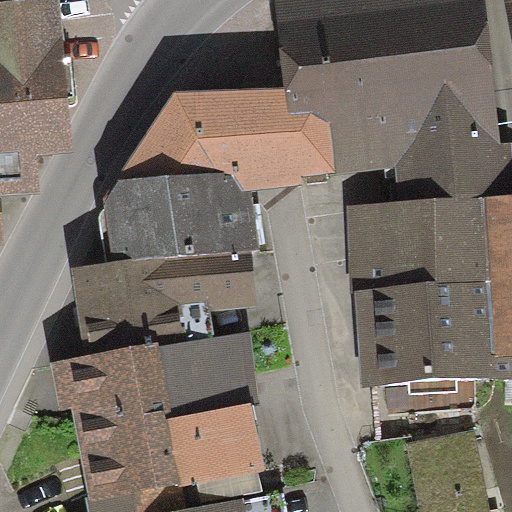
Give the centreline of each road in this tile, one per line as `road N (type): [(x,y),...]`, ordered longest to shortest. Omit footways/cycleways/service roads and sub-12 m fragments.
road 1 (residential): [(360,511),(322,408),(244,43),(201,0)]
road 2 (secondary): [(0,329),(143,46),(185,0)]
